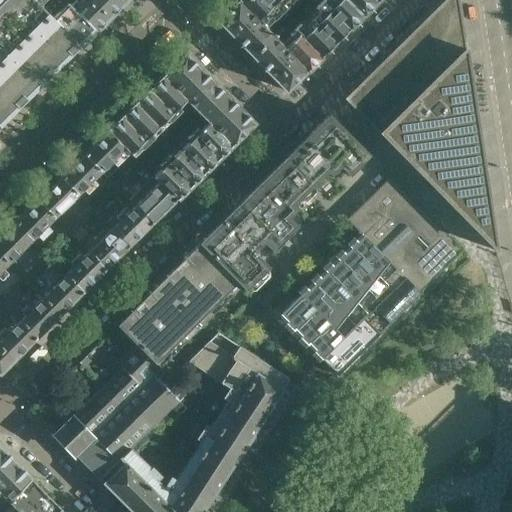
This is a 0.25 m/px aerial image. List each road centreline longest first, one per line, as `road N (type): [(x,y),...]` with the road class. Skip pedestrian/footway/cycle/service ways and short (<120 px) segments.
road 1 (residential): [(286,122),(0,408)]
road 2 (residential): [(0,201),(181,19)]
road 3 (residential): [(326,85),(426,193)]
road 4 (residential): [(286,122),(181,19)]
road 5 (residential): [(95,511),(0,412)]
road 6 (residential): [(412,0),(326,85)]
